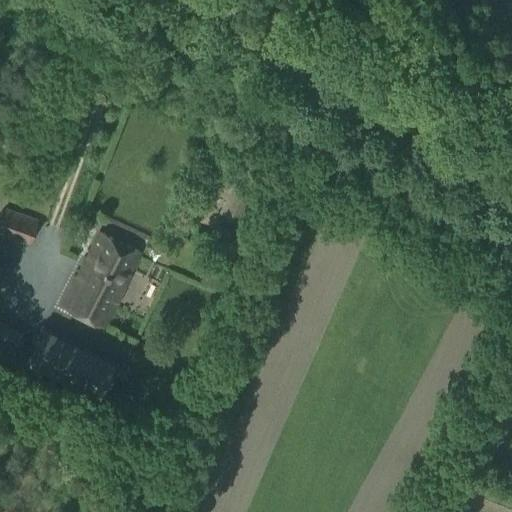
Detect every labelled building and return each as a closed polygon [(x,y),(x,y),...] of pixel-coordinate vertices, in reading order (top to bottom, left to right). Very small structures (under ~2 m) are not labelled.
[(307,183),(310,177),(303,174),(301,180),(307,183)] [(240,222),(252,197),(234,187),(221,213),(240,222)] [(0,234),(28,245),(37,220),(4,209),(0,220),(0,234)] [(238,255),(245,239),(220,227),(212,243),(238,255)] [(103,328),(140,252),(98,232),(61,306),(103,328)] [(212,259),(202,281),(218,287),(227,266),(212,259)] [(0,359),(8,363),(22,331),(0,321),(0,359)] [(97,398),(114,362),(45,328),(27,364),(97,398)]
